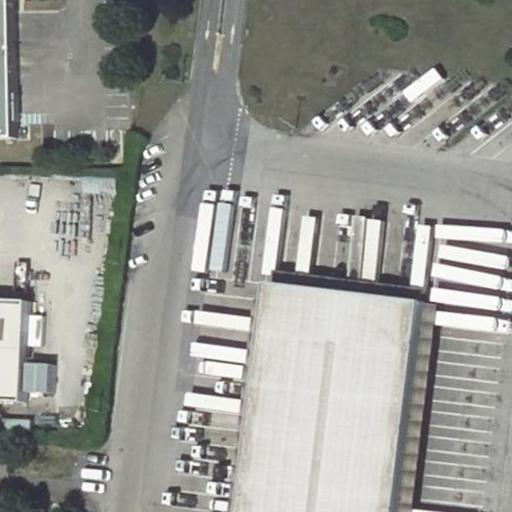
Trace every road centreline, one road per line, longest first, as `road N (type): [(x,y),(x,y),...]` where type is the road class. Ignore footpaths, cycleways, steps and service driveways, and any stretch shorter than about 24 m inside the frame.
road 1 (unknown): [(220,146),(151,511)]
road 2 (unknown): [(511,220),(418,175),(300,157)]
road 3 (unknown): [(244,0),(220,146)]
